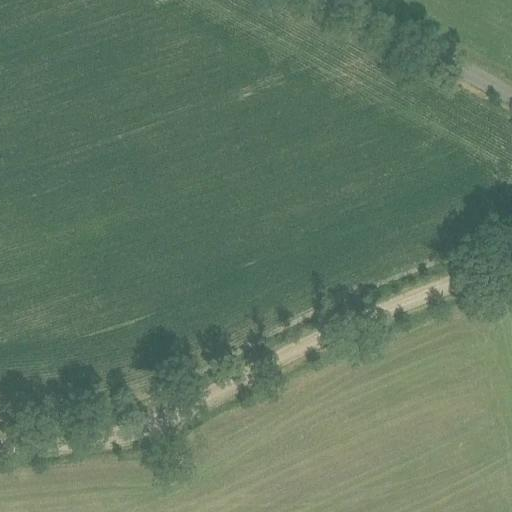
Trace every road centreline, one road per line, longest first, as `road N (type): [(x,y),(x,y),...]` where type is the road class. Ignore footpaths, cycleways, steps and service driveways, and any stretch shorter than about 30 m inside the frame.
road 1 (track): [(0,447),(129,432),(374,314),(511,263)]
road 2 (unclassified): [(511,100),(327,0)]
